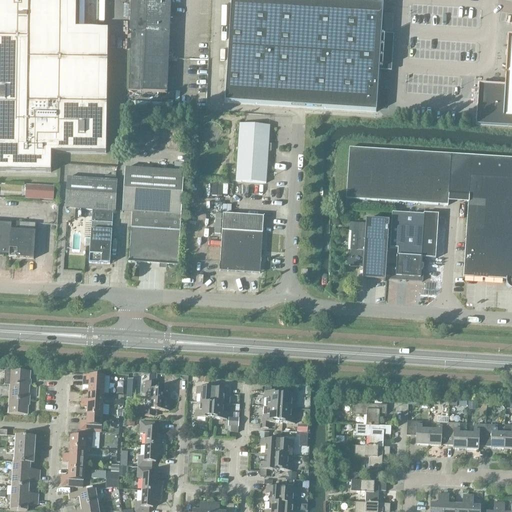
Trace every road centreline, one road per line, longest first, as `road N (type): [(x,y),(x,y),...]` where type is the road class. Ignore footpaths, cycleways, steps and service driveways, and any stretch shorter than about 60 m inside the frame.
road 1 (tertiary): [(511,365),(129,339)]
road 2 (unclassified): [(511,320),(316,307),(288,292)]
road 3 (unclassified): [(288,292),(296,128)]
road 4 (unclassified): [(132,296),(253,304),(288,292)]
road 5 (unclassified): [(0,287),(132,296)]
road 6 (tertiary): [(129,339),(0,331)]
road 7 (residential): [(59,511),(52,490),(65,385)]
road 8 (residential): [(407,511),(419,479),(511,476)]
